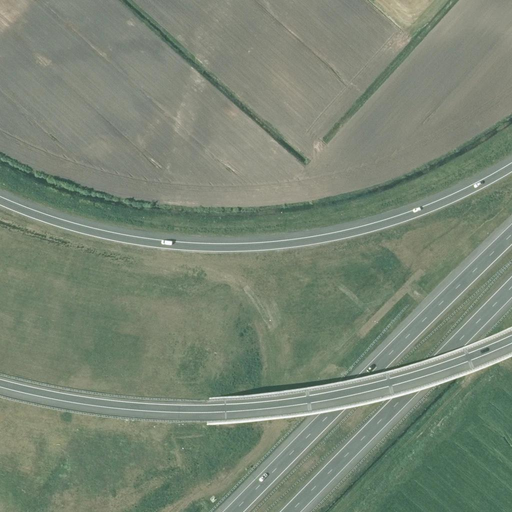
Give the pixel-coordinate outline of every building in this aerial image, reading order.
[(195,149),(197,138),(188,136),(186,147),(195,149)] [(260,173),(241,156),(234,164),(223,154),(218,160),(248,187),(260,173)] [(389,241),(397,234),(394,231),(386,238),(389,241)] [(204,277),(191,278),(191,285),(204,285),(204,277)] [(143,304),(142,295),(128,296),(129,304),(143,304)] [(221,448),(215,454),(220,460),(227,453),(221,448)]
